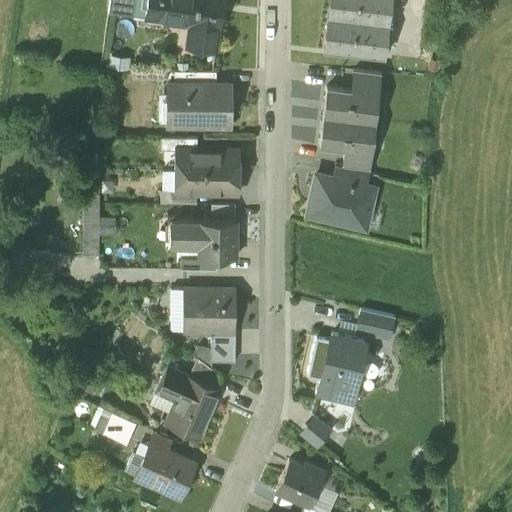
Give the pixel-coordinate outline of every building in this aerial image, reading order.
[(134,0),(109,0),(108,13),(132,16),(134,0)] [(198,0),(146,0),(144,18),(190,24),(190,23),(195,23),(198,0)] [(223,0),(198,0),(195,23),(190,23),(190,24),(188,43),(215,46),(218,28),(220,28),(223,0)] [(389,0),(328,0),(322,51),(382,58),(389,0)] [(215,72),(173,71),(173,83),(215,83),(215,72)] [(380,74),(353,71),(351,89),(351,90),(372,92),(372,94),(378,95),(380,74)] [(173,83),(167,83),(167,102),(173,103),(173,125),(229,125),(229,110),(225,110),(225,83),(215,83),(173,83)] [(372,92),(351,90),(351,89),(326,86),(322,116),(368,122),(372,94),(372,92)] [(368,122),(322,116),(319,147),(344,149),(365,151),(365,150),(368,122)] [(196,138),(160,137),(160,150),(179,150),(179,149),(196,149),(196,138)] [(196,149),(179,149),(179,150),(179,170),(235,171),(235,150),(196,149)] [(365,151),(344,149),(341,167),(369,170),(371,151),(365,150),(365,151)] [(369,170),(341,167),(334,166),(332,178),(365,185),(369,170)] [(235,171),(179,170),(179,190),(179,192),(196,192),(235,192),(235,171)] [(332,178),(315,174),(306,214),(364,227),(373,187),(365,185),(332,178)] [(179,190),(159,190),(159,203),(196,203),(196,192),(179,192),(179,190)] [(234,204),(210,204),(210,220),(234,220),(234,204)] [(184,219),(170,219),(170,244),(198,244),(199,220),(184,219)] [(210,220),(199,220),(198,244),(198,251),(198,258),(215,258),(234,258),(235,220),(234,220),(210,220)] [(198,251),(181,251),(181,270),(215,270),(215,258),(198,258),(198,251)] [(234,288),(182,288),(182,330),(210,330),(234,330),(234,288)] [(359,309),(354,330),(389,338),(394,317),(359,309)] [(234,330),(210,330),(210,353),(210,360),(234,360),(234,330)] [(350,400),(364,339),(331,332),(329,338),(315,334),(306,374),(318,376),(315,392),(350,400)] [(207,353),(196,346),(191,352),(197,356),(210,366),(210,360),(210,353),(207,353)] [(210,366),(197,356),(188,374),(213,385),(219,373),(210,366)] [(188,374),(166,364),(157,385),(176,393),(163,421),(198,437),(216,397),(213,395),(216,386),(188,374)] [(134,422),(111,411),(101,433),(125,444),(134,422)] [(330,427),(313,414),(299,431),(316,445),(330,427)] [(192,462),(148,442),(141,456),(147,458),(139,477),(177,494),(192,462)] [(288,458),(275,488),(308,503),(321,473),(288,458)]
